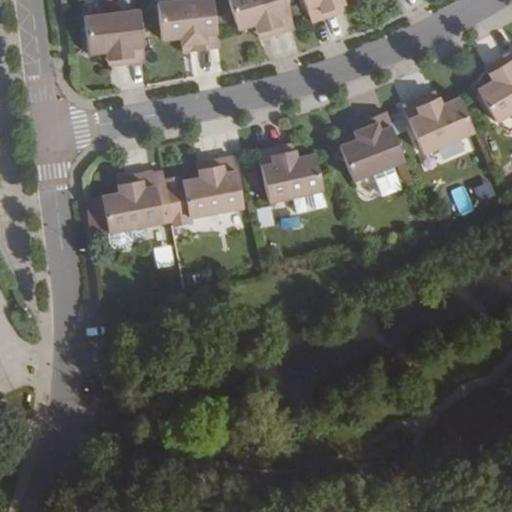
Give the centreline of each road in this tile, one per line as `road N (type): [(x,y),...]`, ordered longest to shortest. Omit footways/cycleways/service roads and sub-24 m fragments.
road 1 (residential): [(49,133),(224,101),(349,65),(486,0)]
road 2 (residential): [(49,133),(70,337),(61,426),(34,511)]
road 3 (residential): [(32,0),(49,133)]
